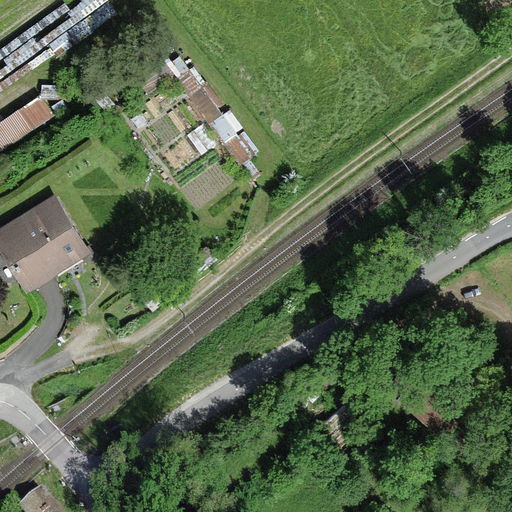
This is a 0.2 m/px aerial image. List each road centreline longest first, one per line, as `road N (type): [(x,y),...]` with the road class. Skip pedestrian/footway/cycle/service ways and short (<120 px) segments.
road 1 (track): [(3,401),(36,373),(156,327),(290,214),(511,51)]
road 2 (unclassified): [(511,224),(104,468),(71,462),(3,401)]
